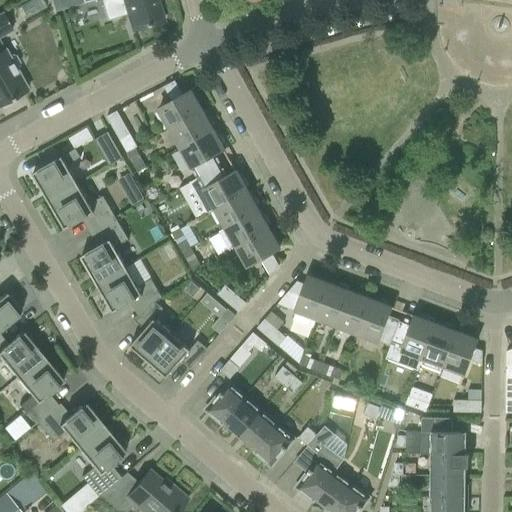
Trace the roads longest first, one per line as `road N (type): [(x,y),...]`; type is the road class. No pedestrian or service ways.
road 1 (residential): [(0,185),(95,351),(163,414)]
road 2 (unclassified): [(163,414),(318,235)]
road 3 (residential): [(0,153),(207,44)]
road 4 (residential): [(318,235),(207,44)]
road 5 (residential): [(492,511),(492,304)]
road 6 (residential): [(492,304),(318,235)]
road 7 (residential): [(207,44),(354,0)]
road 8 (residential): [(163,414),(275,511)]
